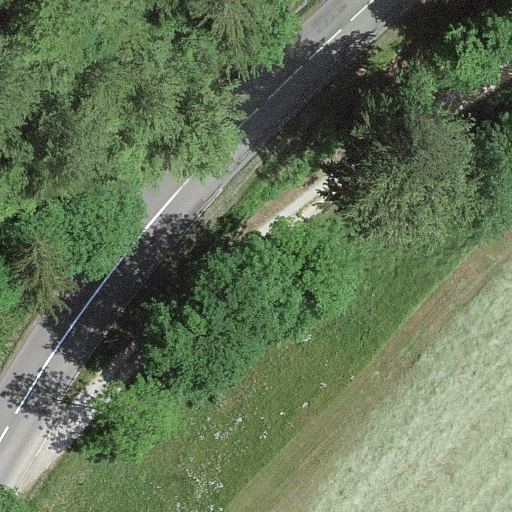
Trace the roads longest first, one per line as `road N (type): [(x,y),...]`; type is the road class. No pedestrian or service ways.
road 1 (track): [(511,75),(159,337),(0,475)]
road 2 (secondary): [(378,0),(238,130),(109,276),(0,447)]
